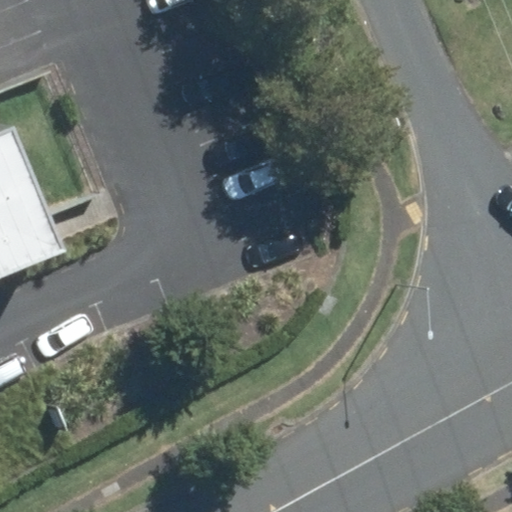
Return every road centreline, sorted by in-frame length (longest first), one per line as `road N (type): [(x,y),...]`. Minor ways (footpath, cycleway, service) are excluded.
road 1 (unclassified): [(511,324),(383,0)]
road 2 (unclassified): [(511,381),(247,511)]
